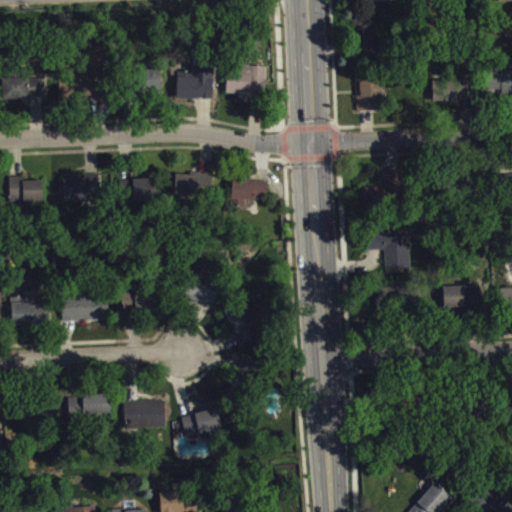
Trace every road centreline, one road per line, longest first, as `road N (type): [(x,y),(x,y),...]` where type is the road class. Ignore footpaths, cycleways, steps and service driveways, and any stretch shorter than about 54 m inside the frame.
road 1 (residential): [(0,144),(175,133),(257,144),(511,132)]
road 2 (primary): [(330,511),(302,0)]
road 3 (residential): [(322,359),(511,350)]
road 4 (residential): [(0,364),(183,357)]
